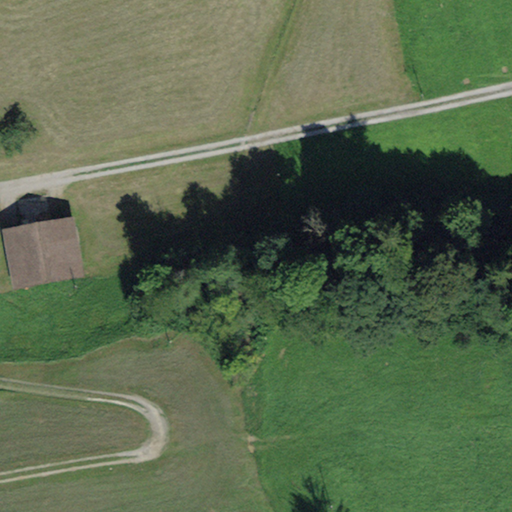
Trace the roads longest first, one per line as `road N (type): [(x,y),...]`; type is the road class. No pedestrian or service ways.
road 1 (track): [(0,184),(511,83)]
road 2 (track): [(0,478),(141,454),(159,432),(153,414),(134,402),(0,382)]
